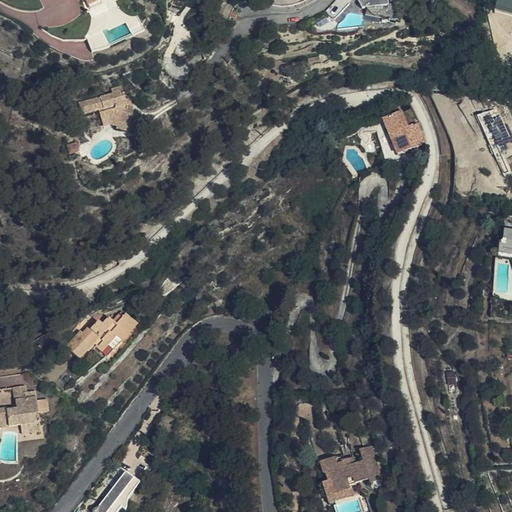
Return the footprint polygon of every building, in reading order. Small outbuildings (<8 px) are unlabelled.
[(362,0),(367,8),(365,16),(382,20),(394,24),(399,6),(378,0),(362,0)] [(382,20),(365,16),(361,27),(382,25),(382,20)] [(134,113),(134,110),(126,106),(127,102),(122,86),(112,89),(113,92),(79,103),(82,114),(99,110),(103,122),(113,119),(136,128),(140,115),(134,113)] [(471,105),(482,100),(479,94),(467,99),(471,105)] [(126,106),(134,110),(132,100),(131,101),(127,102),(126,106)] [(490,113),(482,100),(471,105),(479,119),(490,113)] [(423,144),(415,125),(407,127),(398,106),(393,108),(395,113),(382,118),(396,154),(423,144)] [(134,134),(136,128),(113,119),(103,122),(104,125),(111,123),(112,123),(118,125),(117,128),(134,134)] [(511,233),(500,232),(498,255),(500,255),(511,256),(511,233)] [(256,304),(260,294),(251,290),(247,301),(256,304)] [(127,316),(124,318),(118,326),(114,322),(110,319),(103,326),(99,322),(97,325),(88,318),(77,330),(81,334),(68,349),(80,360),(83,357),(93,345),(97,349),(109,359),(138,325),(127,316)] [(118,326),(124,318),(121,316),(114,322),(118,326)] [(87,361),(97,349),(93,345),(83,357),(87,361)] [(0,428),(21,426),(32,425),(33,434),(41,433),(40,426),(39,414),(49,413),(48,402),(37,403),(36,393),(27,394),(26,387),(15,389),(18,410),(8,412),(7,410),(0,410),(0,428)] [(32,425),(21,426),(22,435),(33,434),(32,425)] [(324,466),(338,507),(355,501),(351,487),(348,481),(356,479),(358,485),(370,481),(371,485),(383,481),(377,463),(375,464),(374,460),(376,459),(372,449),(364,451),(368,463),(357,467),(354,460),(347,462),(346,459),(324,466)] [(134,493),(143,480),(130,471),(120,483),(134,493)] [(351,487),(358,485),(356,479),(348,481),(351,487)] [(119,511),(134,493),(120,483),(119,485),(105,503),(103,503),(100,504),(98,507),(97,509),(99,511),(98,511),(119,511)]
